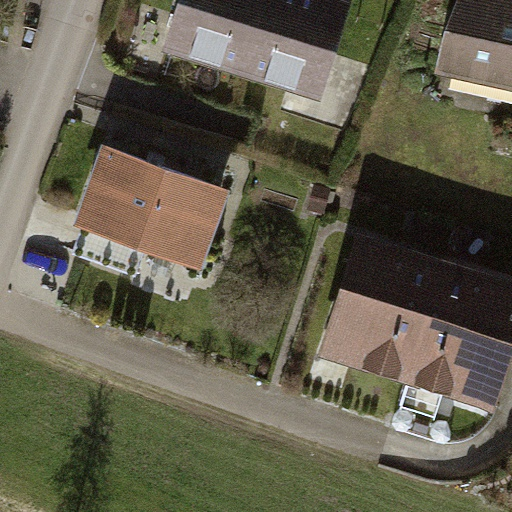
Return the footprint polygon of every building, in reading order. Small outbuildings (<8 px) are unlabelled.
[(240,70),(260,0),(176,0),(163,47),(240,70)] [(347,0),(260,0),(240,70),(320,93),(347,0)] [(511,0),(457,0),(438,77),(511,95),(511,0)] [(100,138),(71,215),(88,221),(77,250),(134,271),(146,239),(197,258),(225,184),(100,138)] [(436,264),(349,237),(311,357),(395,386),(436,264)] [(511,328),(511,288),(436,264),(395,386),(484,415),(511,328)]
